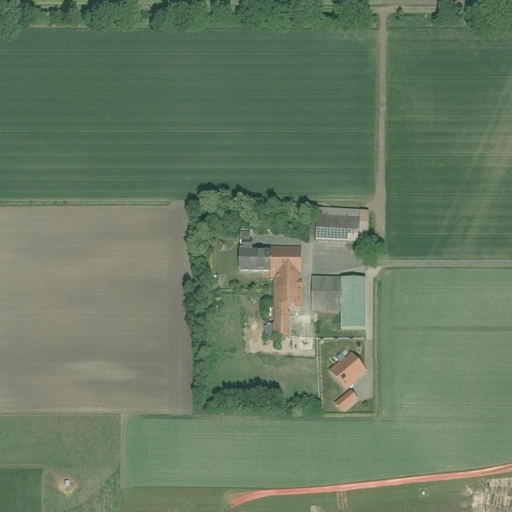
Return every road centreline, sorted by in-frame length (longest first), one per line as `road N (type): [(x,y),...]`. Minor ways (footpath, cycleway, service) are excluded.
road 1 (track): [(511,16),(0,18)]
road 2 (unclassified): [(511,263),(371,262),(374,16)]
